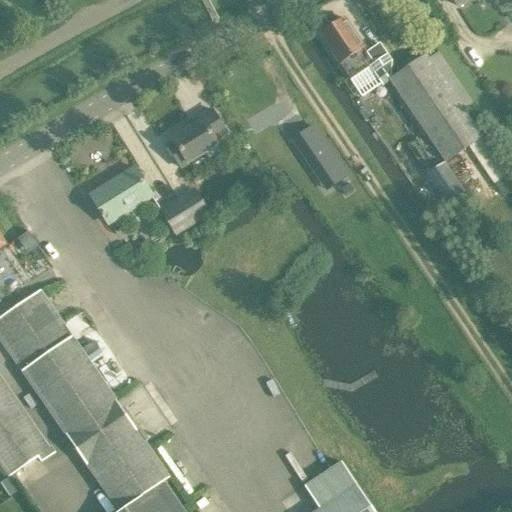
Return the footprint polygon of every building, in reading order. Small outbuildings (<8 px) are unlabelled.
[(345,18),(320,36),(339,64),(340,63),(351,79),(369,66),(376,76),(382,71),(389,81),(390,80),(392,60),(380,43),(367,52),(364,47),(345,18)] [(390,80),(445,162),(481,137),(462,110),(472,103),(438,53),(429,59),(426,56),(390,80)] [(375,76),(384,89),(391,84),(382,71),(375,76)] [(173,140),(174,142),(167,145),(181,168),(218,145),(216,140),(226,134),(212,110),(200,117),(202,121),(173,140)] [(313,127),(293,140),(322,183),(342,170),(313,127)] [(467,195),(445,162),(427,174),(449,207),(467,195)] [(109,224),(152,197),(134,168),(91,195),(109,224)] [(178,200),(193,226),(210,215),(194,190),(178,200)] [(193,226),(178,200),(160,211),(176,237),(193,226)] [(183,511),(64,336),(65,335),(37,293),(0,317),(0,343),(114,511),(183,511)] [(0,466),(7,477),(49,449),(0,378),(0,466)] [(316,511),(373,511),(356,486),(316,511)]
